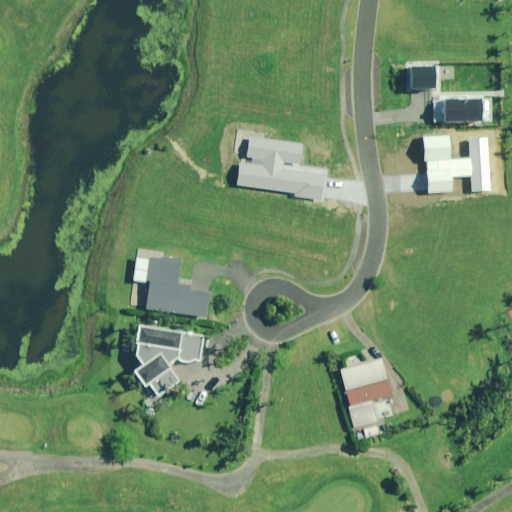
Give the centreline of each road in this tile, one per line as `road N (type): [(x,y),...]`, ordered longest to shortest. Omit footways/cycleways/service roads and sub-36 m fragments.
road 1 (residential): [(371,0),(360,70),(373,232),(363,275),(335,299)]
road 2 (residential): [(335,299),(272,331),(253,323),(239,302),(246,281),(276,272)]
